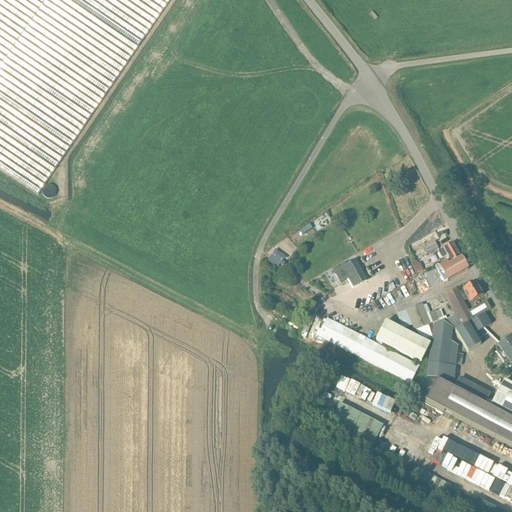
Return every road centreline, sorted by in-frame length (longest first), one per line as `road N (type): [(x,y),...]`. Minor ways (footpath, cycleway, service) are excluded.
road 1 (unclassified): [(306,0),(373,82),(511,323)]
road 2 (track): [(0,208),(57,238),(79,197),(85,152),(186,0)]
road 3 (track): [(511,192),(477,179),(452,138),(462,121),(511,87)]
road 4 (track): [(267,0),(307,57),(350,96)]
